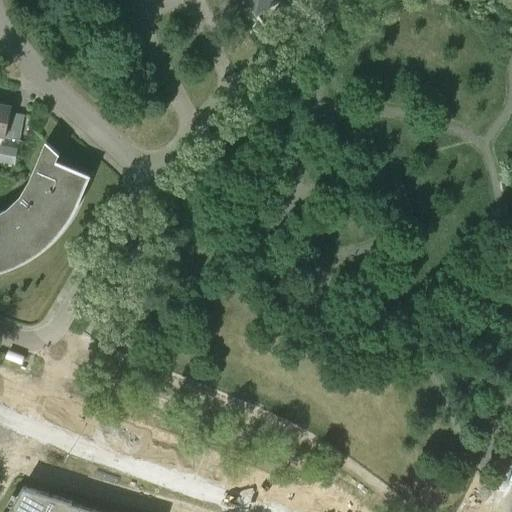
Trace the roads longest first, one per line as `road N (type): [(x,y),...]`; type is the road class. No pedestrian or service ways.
road 1 (primary): [(291,511),(0,395)]
road 2 (residential): [(0,333),(33,340),(60,328),(152,177)]
road 3 (residential): [(152,177),(35,73),(0,24)]
road 4 (residential): [(275,44),(152,177)]
